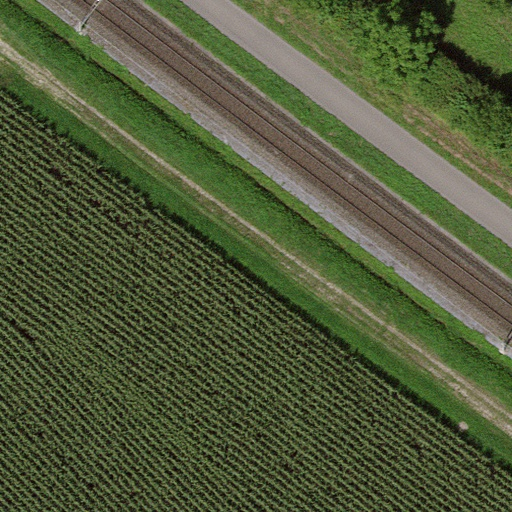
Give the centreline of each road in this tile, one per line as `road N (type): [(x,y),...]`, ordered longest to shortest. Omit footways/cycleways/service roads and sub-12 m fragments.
road 1 (track): [(511,415),(0,29)]
road 2 (unclassified): [(205,0),(511,228)]
